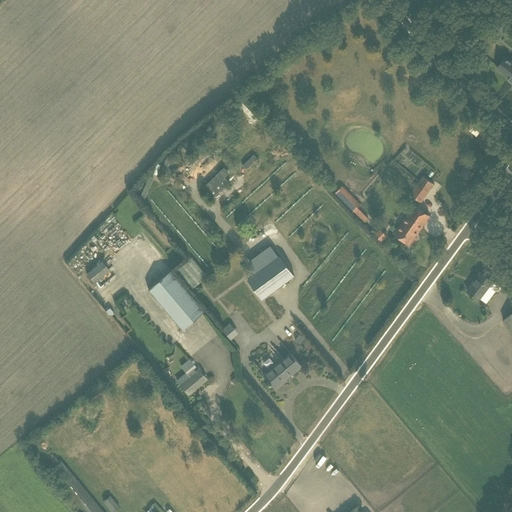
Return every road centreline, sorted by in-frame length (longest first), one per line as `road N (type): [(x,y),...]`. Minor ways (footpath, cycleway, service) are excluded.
road 1 (unclassified): [(244,511),(307,444),(511,173)]
road 2 (unclassified): [(511,130),(465,90),(391,0)]
road 3 (unknown): [(307,444),(246,369),(247,346),(265,329)]
